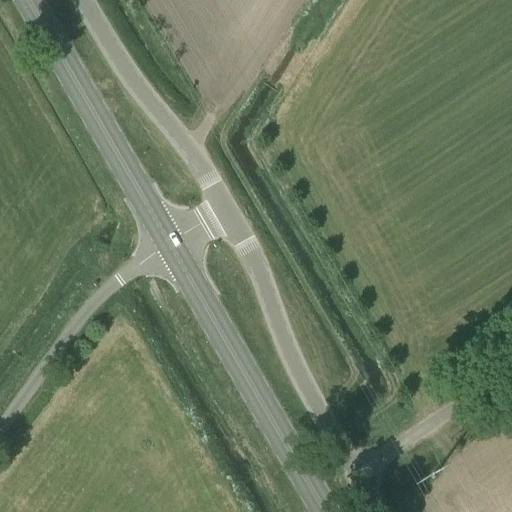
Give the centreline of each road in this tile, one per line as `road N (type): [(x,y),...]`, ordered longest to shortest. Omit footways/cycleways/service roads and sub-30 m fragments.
road 1 (primary): [(325,511),(171,246)]
road 2 (primary): [(171,246),(26,0)]
road 3 (unclassified): [(353,469),(288,358),(257,264),(228,214)]
road 4 (unclassified): [(0,439),(113,281),(171,246)]
road 5 (unclassified): [(228,214),(83,0)]
road 6 (unclassified): [(353,469),(511,368)]
